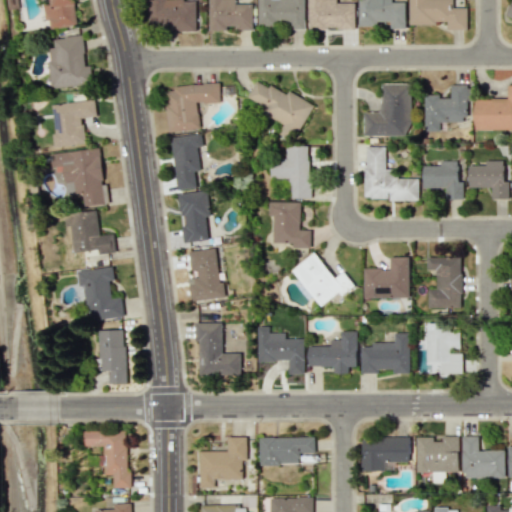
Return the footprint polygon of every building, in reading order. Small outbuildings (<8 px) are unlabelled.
[(49,0),(50,4),(43,5),(45,21),(49,20),(50,28),(76,25),(73,0),(49,0)] [(146,0),(147,29),(196,29),(196,0),(146,0)] [(252,3),(236,3),(235,0),(209,0),(209,30),(226,30),(226,29),(252,29),(252,3)] [(257,0),(258,27),(305,27),(304,0),(257,0)] [(308,0),(308,28),(354,29),(355,1),(337,1),(336,0),(308,0)] [(405,28),(405,2),(392,2),(391,0),(358,0),(358,26),(378,26),(378,21),(390,21),(390,28),(405,28)] [(408,0),(409,25),(437,24),(437,21),(447,21),(447,29),(466,29),(466,7),(452,7),(452,0),(408,0)] [(91,85),(89,65),(84,66),(83,35),(53,37),(54,47),(48,48),(50,88),(91,85)] [(296,137),(313,104),(288,90),(286,95),(256,79),(245,100),(283,121),(279,128),(296,137)] [(364,111),(363,135),(410,136),(411,83),(381,83),(380,111),(364,111)] [(220,102),(219,84),(165,86),(167,131),(199,130),(198,103),(220,102)] [(425,96),(425,131),(440,131),(440,122),(466,122),(466,100),(473,100),(473,91),(467,91),(467,84),(450,84),(450,96),(425,96)] [(511,129),(511,84),(507,85),(507,98),(474,98),(474,129),(511,129)] [(51,104),(55,146),(85,143),(82,117),(96,116),(94,99),(51,104)] [(176,188),(196,186),(195,170),(200,170),(197,146),(202,146),(201,133),(171,136),(176,188)] [(310,198),(309,146),(286,146),(286,158),(270,158),(271,178),(291,178),(291,198),(310,198)] [(418,199),(418,178),(396,178),(396,169),(385,169),(385,146),(365,146),(365,199),(418,199)] [(51,153),(52,167),(63,166),(66,195),(83,193),(84,206),(105,204),(99,148),(51,153)] [(423,188),(445,187),(446,199),(461,199),(460,160),(440,160),(440,165),(422,165),(423,188)] [(468,187),(491,187),(491,198),(506,198),(507,160),(485,160),(485,165),(468,165),(468,187)] [(208,239),(203,190),(178,193),(180,215),(185,214),(186,225),(182,225),(184,242),(208,239)] [(311,230),(300,229),(301,202),(269,201),(269,215),(274,215),(273,242),(293,243),(293,247),(311,248),(311,230)] [(73,252),(98,249),(98,254),(115,252),(113,233),(99,235),(96,210),(64,213),(65,227),(70,226),(73,252)] [(189,251),(192,274),(189,275),(192,302),(223,298),(217,248),(189,251)] [(293,268),(320,306),(339,292),(341,295),(354,286),(344,271),(334,278),(315,252),(293,268)] [(364,298),(409,297),(409,256),(389,257),(390,268),(363,268),(364,298)] [(461,308),(461,257),(427,257),(427,270),(436,270),(436,288),(427,288),(427,307),(461,308)] [(77,270),(79,287),(83,287),(86,312),(91,311),(92,320),(124,316),(121,297),(111,298),(109,280),(114,279),(112,266),(77,270)] [(222,322),(195,322),(195,340),(199,340),(198,375),(240,375),(241,353),(222,353),(222,322)] [(462,373),(462,353),(451,353),(451,348),(460,348),(460,332),(449,332),(449,323),(426,323),(427,362),(440,361),(440,373),(462,373)] [(288,374),(304,374),(304,338),(285,338),(286,333),(270,332),(270,326),(258,325),(258,360),(288,361),(288,374)] [(124,329),(98,330),(99,371),(108,371),(108,384),(126,383),(124,329)] [(357,366),(357,330),(341,330),(341,339),(330,339),(330,345),(308,345),(308,366),(333,366),(333,373),(349,373),(349,366),(357,366)] [(410,373),(410,333),(394,332),(394,342),(371,342),(371,346),(360,346),(360,373),(378,373),(378,369),(393,369),(393,373),(410,373)] [(83,430),(83,446),(99,446),(99,474),(113,474),(113,487),(128,487),(128,430),(83,430)] [(442,435),(442,441),(434,441),(434,436),(416,436),(416,471),(459,471),(458,435),(442,435)] [(505,477),(504,449),(478,450),(478,435),(462,435),(462,477),(505,477)] [(200,488),(214,487),(214,479),(245,478),(245,436),(227,437),(227,451),(199,451),(200,488)] [(314,436),(259,437),(259,464),(300,464),(300,453),(315,453),(314,436)] [(362,470),(385,470),(385,461),(409,462),(409,437),(362,437),(362,470)] [(271,497),(270,511),(312,511),(313,497),(271,497)] [(94,509),(94,511),(131,511),(131,503),(113,503),(113,509),(94,509)]
